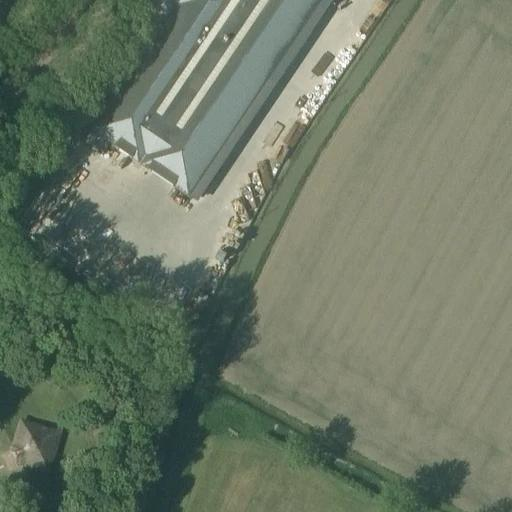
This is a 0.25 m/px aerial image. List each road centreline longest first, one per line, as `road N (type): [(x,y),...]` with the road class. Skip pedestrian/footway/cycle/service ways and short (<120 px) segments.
road 1 (unknown): [(359,0),(207,215),(173,229),(136,202)]
road 2 (unclassified): [(114,511),(122,445),(97,383),(78,360),(0,317)]
